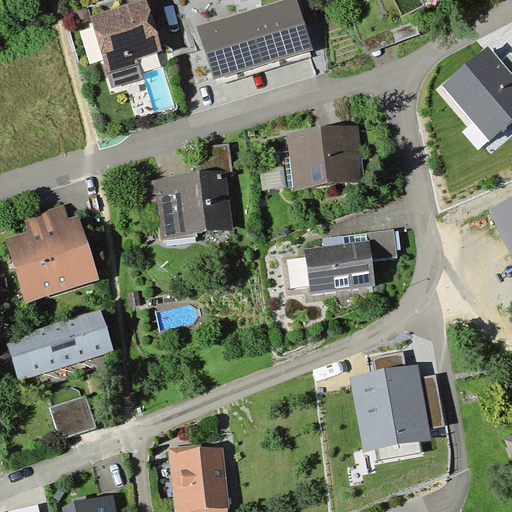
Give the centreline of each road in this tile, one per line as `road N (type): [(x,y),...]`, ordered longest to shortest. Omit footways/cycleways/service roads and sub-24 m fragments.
road 1 (residential): [(395,75),(426,252),(425,283),(413,307),(390,327),(135,427)]
road 2 (residential): [(0,184),(395,75)]
road 3 (residential): [(135,427),(0,477)]
road 4 (residential): [(395,75),(511,15)]
